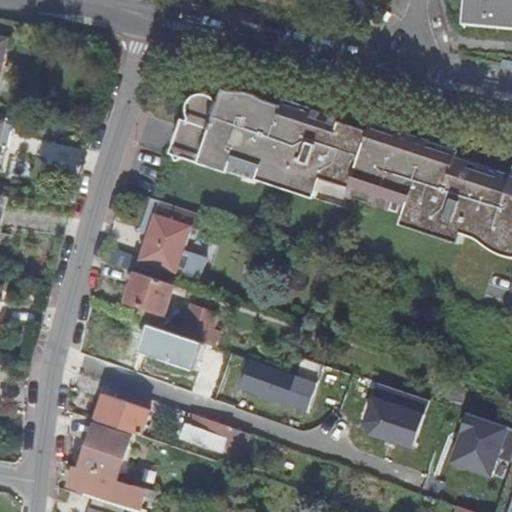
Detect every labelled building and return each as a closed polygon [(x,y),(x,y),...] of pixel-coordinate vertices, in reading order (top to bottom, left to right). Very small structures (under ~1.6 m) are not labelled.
[(511,29),(511,0),(467,0),(465,27),(511,29)] [(0,75),(2,76),(11,39),(0,37),(0,75)] [(323,178),(352,188),(380,197),(378,203),(407,212),(402,223),(461,242),(465,232),(495,250),(511,254),(511,173),(486,165),(484,170),(456,161),(457,158),(371,130),(342,121),(341,126),(328,122),(327,126),(310,121),(315,108),(285,98),(283,104),(259,95),(225,89),(220,103),(203,94),(191,103),(191,116),(189,121),(184,119),(172,153),(230,172),(234,162),(261,172),(259,178),(316,197),(323,178)] [(343,117),(315,108),(310,121),(327,126),(328,122),(341,126),(342,121),(343,117)] [(0,153),(2,145),(5,131),(12,133),(14,125),(0,121),(0,153)] [(371,130),(457,158),(458,156),(460,149),(374,121),(371,130)] [(9,147),(12,133),(5,131),(2,145),(9,147)] [(2,145),(0,153),(0,167),(4,168),(9,147),(2,145)] [(484,170),(486,165),(458,156),(457,158),(456,161),(484,170)] [(380,197),(352,188),(350,193),(378,203),(380,197)] [(207,217),(162,202),(155,222),(150,220),(146,231),(151,234),(142,260),(177,272),(192,228),(202,231),(207,217)] [(175,285),(137,272),(128,301),(163,319),(175,285)] [(195,306),(184,337),(203,344),(214,312),(195,306)] [(150,326),(141,352),(194,370),(203,344),(184,337),(150,326)] [(252,360),(242,389),(308,412),(318,383),(252,360)] [(106,395),(97,420),(143,436),(152,410),(106,395)] [(426,412),(375,395),(366,420),(371,434),(413,448),(426,412)] [(511,429),(468,413),(459,438),(461,438),(452,463),(491,477),(498,458),(511,463),(511,461),(511,429)] [(249,434),(193,415),(190,425),(187,424),(181,439),(223,453),(228,439),(246,444),(249,434)] [(83,467),(119,478),(133,438),(97,426),(83,467)] [(162,495),(77,468),(72,485),(87,490),(85,498),(117,508),(130,511),(142,511),(147,498),(159,502),(162,495)] [(115,511),(117,508),(85,498),(81,511),(85,511),(115,511)]
